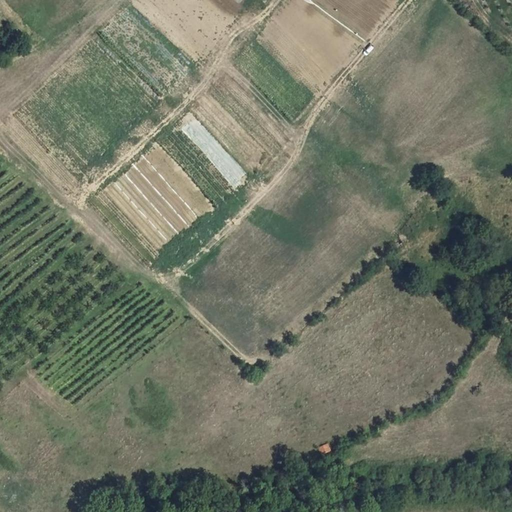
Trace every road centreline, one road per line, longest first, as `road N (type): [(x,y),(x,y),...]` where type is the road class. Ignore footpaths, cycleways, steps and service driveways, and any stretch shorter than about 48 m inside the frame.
road 1 (track): [(408,0),(320,106),(281,174),(179,272),(151,274),(86,214),(85,194),(94,185)]
road 2 (track): [(277,0),(233,33),(203,85),(94,185)]
road 3 (track): [(120,0),(0,118)]
